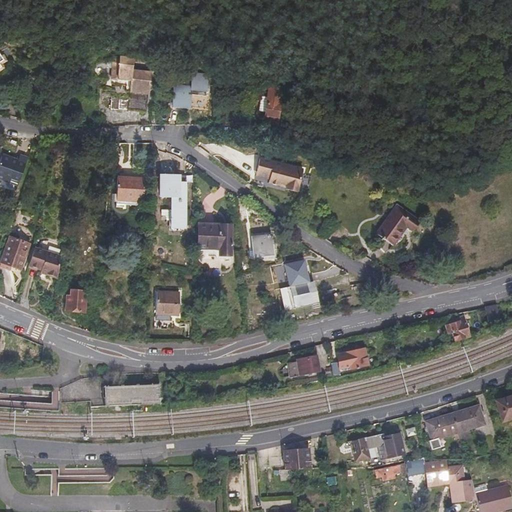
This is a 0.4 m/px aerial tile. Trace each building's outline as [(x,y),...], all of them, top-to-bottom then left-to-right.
[(146,115),(150,60),(135,59),(134,68),(132,68),(132,60),(118,59),(118,66),(112,65),(111,81),(130,83),(129,99),(113,98),(112,112),(146,115)] [(208,94),(209,83),(193,81),(193,87),(177,85),(175,104),(192,105),(194,93),(208,94)] [(266,122),(280,125),(287,96),(270,94),(270,95),(264,95),(261,111),(267,112),(266,122)] [(249,113),(252,101),(244,99),(241,111),(249,113)] [(27,157),(18,153),(15,160),(0,155),(0,186),(14,191),(27,157)] [(298,191),(304,168),(261,157),(256,175),(269,179),(269,182),(286,187),(286,188),(298,191)] [(179,174),(160,174),(160,195),(170,195),(170,225),(184,226),(185,180),(179,180),(179,174)] [(145,179),(118,177),(115,203),(137,205),(137,201),(143,201),(145,179)] [(417,219),(395,203),(379,226),(383,229),(379,234),(391,243),(404,225),(410,229),(417,219)] [(248,214),(241,215),(242,228),(249,227),(248,214)] [(231,220),(198,223),(201,251),(219,250),(219,255),(234,254),(231,220)] [(383,229),(379,226),(375,232),(379,234),(383,229)] [(268,231),(249,232),(251,252),(271,251),(268,231)] [(28,247),(8,239),(0,262),(0,265),(19,273),(28,247)] [(45,273),(57,275),(60,255),(33,249),(27,267),(40,269),(46,271),(45,273)] [(287,279),(287,285),(309,283),(307,260),(276,263),(278,280),(287,279)] [(66,295),(64,310),(84,313),(86,291),(71,289),(70,296),(66,295)] [(179,317),(179,295),(156,295),(156,317),(179,317)] [(500,318),(497,305),(486,308),(489,321),(500,318)] [(467,333),(464,318),(458,319),(458,322),(446,325),(448,334),(452,333),(453,336),(467,333)] [(172,344),(182,343),(182,328),(172,328),(172,344)] [(369,366),(365,348),(347,353),(347,354),(342,356),(345,368),(350,367),(351,370),(369,366)] [(320,374),(318,357),(297,360),(299,377),(320,374)] [(339,378),(343,376),(341,364),(333,365),(335,379),(339,378)] [(160,402),(159,384),(105,386),(106,404),(160,402)] [(511,417),(511,394),(495,399),(500,421),(511,417)] [(480,406),(453,413),(458,432),(485,425),(480,406)] [(458,432),(453,413),(426,420),(431,438),(430,439),(432,448),(441,445),(439,436),(443,435),(458,432)] [(379,435),(377,435),(378,439),(373,440),(371,437),(349,442),(353,461),(367,458),(365,449),(374,447),(376,457),(402,452),(398,432),(380,436),(379,435)] [(285,452),(286,470),(291,470),(310,469),(309,451),(285,452)] [(465,480),(463,465),(447,467),(446,460),(439,461),(439,460),(424,463),(427,488),(448,484),(451,503),(476,500),(475,495),(471,480),(465,480)] [(228,469),(228,461),(220,461),(220,469),(228,469)] [(400,472),(399,465),(382,468),(374,470),(376,477),(381,476),(383,480),(395,477),(394,473),(400,472)] [(476,500),(479,511),(492,511),(511,507),(511,504),(508,487),(475,495),(476,500)]
